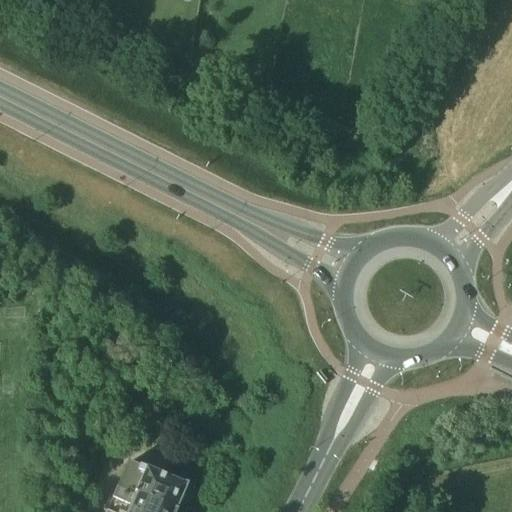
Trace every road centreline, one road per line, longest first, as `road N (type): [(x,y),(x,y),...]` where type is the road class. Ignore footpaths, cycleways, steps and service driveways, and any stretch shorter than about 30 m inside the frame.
road 1 (tertiary): [(220,207),(0,96)]
road 2 (tertiary): [(220,207),(345,295)]
road 3 (tertiary): [(362,258),(220,207)]
road 4 (tertiary): [(362,344),(317,472)]
road 5 (tertiary): [(317,472),(392,360)]
